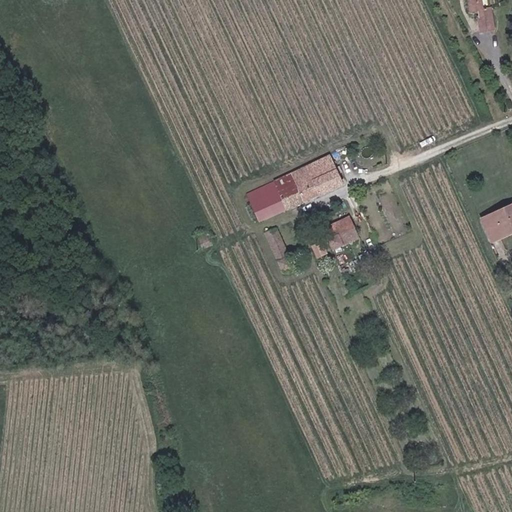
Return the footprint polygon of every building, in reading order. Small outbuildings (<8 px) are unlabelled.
[(465,0),(467,13),(477,11),(478,18),(475,18),(478,32),(493,30),(490,9),(482,10),(480,0),(465,0)] [(330,156),(273,181),(286,210),(343,185),(330,156)] [(286,210),(273,181),(247,192),(260,222),(286,210)] [(511,209),(482,223),(492,245),(511,235),(511,209)] [(353,228),(348,216),(324,226),(329,238),(353,228)] [(265,232),(283,272),(294,267),(276,227),(265,232)] [(353,228),(329,238),(327,239),(332,252),(358,240),(353,228)] [(211,244),(205,231),(194,235),(200,249),(211,244)] [(313,247),(317,257),(326,254),(321,244),(313,247)]
